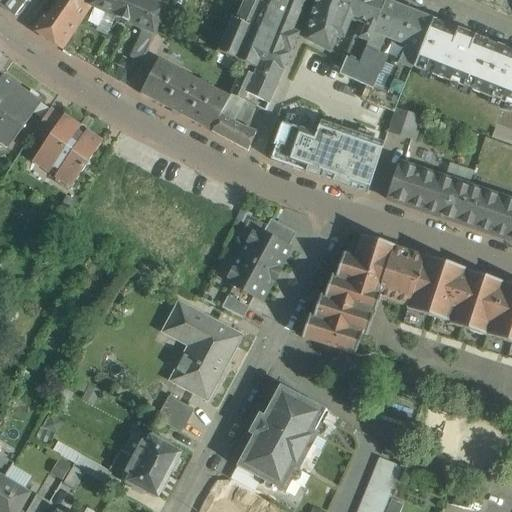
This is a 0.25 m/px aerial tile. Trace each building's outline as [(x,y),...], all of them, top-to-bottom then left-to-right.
[(0,0),(0,4),(15,16),(27,1),(27,0),(0,0)] [(60,0),(48,16),(46,14),(34,31),(62,49),(91,7),(90,7),(81,0),(60,0)] [(128,23),(138,0),(93,0),(90,7),(91,6),(128,23)] [(147,0),(138,0),(128,23),(143,30),(142,32),(152,37),(166,8),(147,0)] [(264,0),(239,0),(243,2),(236,20),(253,28),(263,4),(264,0)] [(264,0),(263,4),(279,11),(283,0),(264,0)] [(275,21),(294,27),(304,0),(283,0),(279,11),(275,21)] [(317,0),(316,2),(344,14),(349,0),(317,0)] [(349,0),(344,14),(336,35),(343,38),(350,19),(366,26),(361,38),(369,41),(385,2),(381,0),(349,0)] [(344,14),(316,2),(314,8),(312,16),(307,40),(329,52),(336,35),(344,14)] [(361,38),(356,36),(343,68),(336,65),(333,72),(343,77),(373,90),(373,88),(387,57),(378,53),(385,38),(390,40),(403,9),(385,2),(369,41),(361,38)] [(275,21),(279,11),(263,4),(253,28),(236,20),(231,19),(217,52),(245,65),(242,73),(253,76),(259,61),(283,72),(298,34),(292,32),(294,27),(275,21)] [(432,20),(403,9),(390,40),(406,47),(403,54),(416,59),(419,52),(419,51),(432,20)] [(490,95),(504,61),(481,51),(480,52),(476,50),(466,46),(461,44),(437,35),(424,69),(490,95)] [(150,41),(143,38),(137,50),(144,53),(150,41)] [(373,90),(343,77),(341,83),(320,74),(326,59),(307,50),(293,81),(326,96),(315,120),(322,123),(320,129),(336,135),(329,155),(351,165),(341,185),(367,194),(397,103),(385,98),(387,94),(373,88),(373,90)] [(416,59),(403,54),(391,81),(394,83),(390,92),(400,97),(416,59)] [(230,98),(158,60),(140,94),(212,132),(220,115),(221,115),(227,104),(230,98)] [(259,61),(253,76),(242,73),(231,96),(243,101),(244,99),(245,100),(248,94),(269,104),(283,72),(259,61)] [(511,63),(504,61),(490,95),(511,102),(511,63)] [(3,75),(0,79),(0,141),(9,148),(41,103),(3,75)] [(243,101),(231,96),(230,98),(227,104),(221,115),(220,115),(237,124),(239,120),(235,118),(243,101)] [(406,126),(403,136),(417,140),(424,116),(396,108),(392,122),(406,126)] [(50,109),(35,132),(48,140),(63,118),(50,109)] [(306,121),(286,114),(282,124),(281,124),(274,146),(276,147),(271,161),(272,161),(273,161),(321,178),(329,155),(336,135),(320,129),(318,128),(315,136),(302,132),(306,121)] [(237,124),(220,115),(212,132),(248,151),(256,132),(237,124)] [(79,128),(63,117),(63,118),(48,140),(34,161),(57,177),(54,181),(68,190),(71,186),(72,187),(86,167),(90,166),(89,162),(101,143),(86,133),(84,135),(77,131),(79,128)] [(468,187),(399,164),(387,201),(457,224),(468,187)] [(511,202),(468,187),(457,224),(511,242),(511,202)] [(296,234),(271,220),(263,234),(288,248),(296,234)] [(263,234),(254,229),(225,282),(233,286),(254,298),(261,302),(273,281),(274,282),(281,270),(279,269),(290,249),(288,248),(263,234)] [(407,308),(424,258),(395,248),(395,247),(362,236),(358,247),(351,245),(348,256),(343,254),(336,277),(332,276),(329,284),(380,299),(407,308)] [(424,258),(407,308),(406,310),(449,324),(448,325),(467,331),(485,278),(467,272),(467,270),(424,257),(424,258)] [(485,278),(467,331),(486,337),(487,336),(511,344),(511,285),(503,282),(503,283),(485,278)] [(380,299),(329,284),(325,297),(320,296),(313,317),(309,316),(302,338),(355,356),(362,335),(366,337),(373,316),(374,316),(380,299)] [(233,286),(222,308),(243,319),(254,298),(233,286)] [(240,338),(179,305),(178,307),(187,312),(176,333),(192,342),(171,381),(207,400),(226,364),(226,363),(230,356),(231,355),(227,353),(230,347),(234,349),(240,338)] [(329,413),(280,386),(263,418),(259,416),(250,434),(253,435),(236,467),(286,494),(329,413)] [(366,395),(351,390),(347,400),(362,405),(366,395)] [(195,410),(169,396),(156,420),(182,434),(195,410)] [(135,459),(169,476),(171,471),(174,472),(180,460),(177,459),(180,454),(168,447),(168,443),(153,436),(151,438),(147,436),(135,459)] [(68,462),(104,480),(109,470),(73,452),(68,462)] [(0,486),(4,479),(13,464),(0,457),(0,456),(0,486)] [(384,511),(401,465),(378,456),(359,511),(353,509),(352,511),(349,510),(353,498),(341,494),(334,511),(384,511)] [(169,476),(135,459),(125,479),(129,481),(127,484),(142,491),(146,490),(158,496),(160,492),(163,493),(169,481),(167,480),(169,476)] [(85,474),(74,467),(63,485),(75,491),(85,474)] [(17,511),(29,493),(4,479),(0,486),(0,511),(17,511)] [(244,511),(254,493),(233,481),(222,502),(219,500),(218,501),(237,511),(244,511)] [(44,511),(50,503),(37,495),(26,511),(44,511)] [(400,511),(404,504),(391,499),(385,511),(400,511)] [(237,511),(218,501),(212,511),(237,511)]
